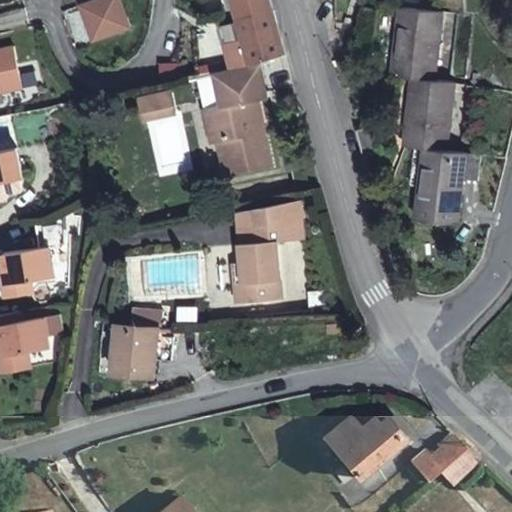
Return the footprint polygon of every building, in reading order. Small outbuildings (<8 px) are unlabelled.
[(123,0),(81,0),(84,6),(87,5),(98,39),(133,27),(123,0)] [(233,0),(238,17),(273,6),(270,0),(233,0)] [(231,67),(249,63),(285,51),(273,6),(238,17),(242,34),(224,39),(231,67)] [(413,77),(435,79),(442,13),(401,8),(393,75),(413,77)] [(18,46),(0,50),(0,93),(27,88),(18,46)] [(338,63),(345,88),(361,82),(354,58),(338,63)] [(220,140),(226,175),(268,167),(256,100),(265,98),(260,65),(214,73),(219,105),(203,108),(209,143),(220,140)] [(480,155),(472,154),(445,150),(453,82),(435,79),(413,77),(405,144),(426,148),(418,217),(457,222),(462,179),(478,179),(480,155)] [(140,98),(144,117),(174,111),(170,92),(140,98)] [(357,131),(364,157),(379,152),(373,126),(357,131)] [(0,157),(0,187),(22,185),(25,184),(20,154),(0,157)] [(22,185),(0,187),(0,206),(8,206),(12,201),(20,199),(24,194),(22,185)] [(240,264),(245,303),(282,299),(275,243),(300,239),(295,200),(234,213),(240,264)] [(2,256),(8,286),(30,283),(55,278),(49,247),(63,245),(61,221),(34,226),(39,250),(2,256)] [(238,304),(245,303),(240,264),(233,264),(238,304)] [(30,283),(8,286),(4,287),(6,300),(33,295),(30,283)] [(308,290),(310,310),(326,307),(323,288),(308,290)] [(135,309),(133,325),(150,327),(151,311),(135,309)] [(23,325),(45,321),(43,311),(20,315),(23,325)] [(160,328),(163,329),(164,313),(151,311),(150,327),(160,328)] [(0,318),(0,338),(4,361),(29,356),(51,352),(49,340),(64,336),(60,318),(45,321),(23,325),(20,315),(0,318)] [(133,325),(119,324),(114,371),(154,374),(156,359),(160,328),(150,327),(133,325)] [(172,361),(176,330),(163,329),(160,328),(156,359),(172,361)] [(4,361),(0,361),(0,363),(3,377),(32,371),(29,356),(4,361)] [(346,413),(336,420),(342,426),(351,419),(346,413)] [(342,426),(336,420),(334,418),(324,426),(318,431),(359,478),(379,463),(381,466),(400,451),(398,447),(406,440),(388,418),(380,424),(375,419),(367,424),(359,415),(352,420),(351,419),(342,426)] [(466,450),(453,436),(437,449),(429,455),(424,449),(411,460),(429,481),(442,470),(466,450)] [(475,464),(466,450),(442,470),(453,483),(475,464)] [(193,511),(182,497),(163,511),(193,511)]
